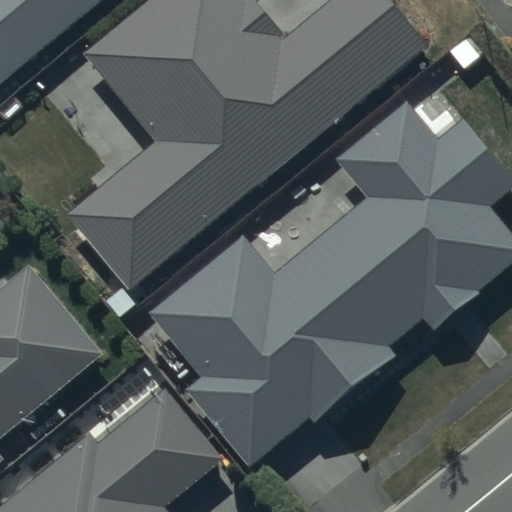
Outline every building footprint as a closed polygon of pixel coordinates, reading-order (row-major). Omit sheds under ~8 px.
[(0,0),(0,84),(104,0),(0,0)] [(134,290),(433,45),(394,0),(331,0),(290,35),(260,0),(157,0),(90,57),(162,142),(70,214),(134,290)] [(250,235),(154,314),(206,379),(192,390),(254,466),(318,414),(323,420),(399,357),(391,348),(429,317),(441,331),(485,295),(482,290),(511,265),(511,224),(494,202),(511,186),(511,171),(469,119),(442,140),(412,103),(345,159),(374,198),(282,272),(250,235)] [(0,462),(7,457),(0,448),(0,441),(107,354),(34,265),(0,293),(0,462)] [(0,511),(173,511),(169,507),(227,460),(169,389),(104,441),(96,432),(0,510),(0,511)]
